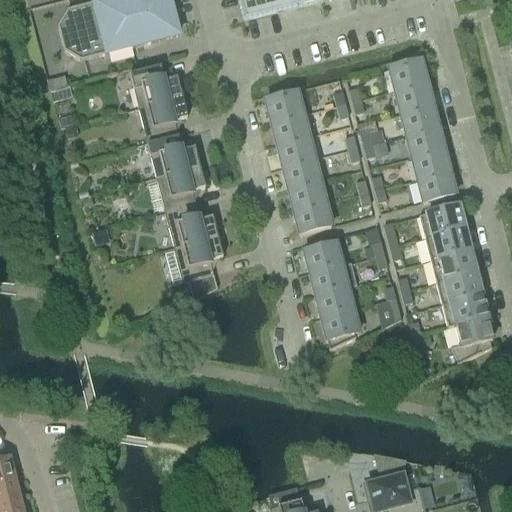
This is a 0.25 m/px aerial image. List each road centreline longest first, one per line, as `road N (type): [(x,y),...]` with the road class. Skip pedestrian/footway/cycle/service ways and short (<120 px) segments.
road 1 (residential): [(230,60),(304,365)]
road 2 (residential): [(230,60),(442,7)]
road 3 (residential): [(488,191),(442,7)]
